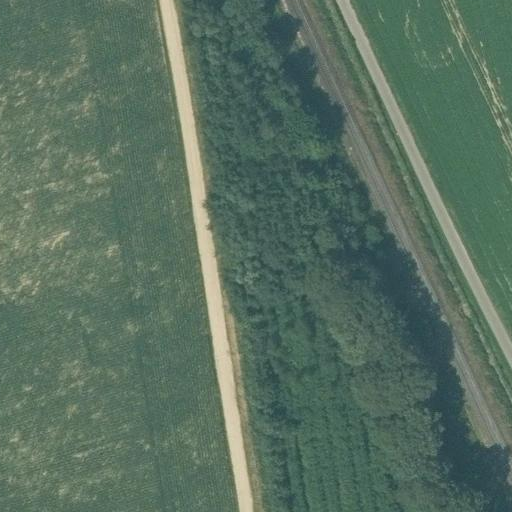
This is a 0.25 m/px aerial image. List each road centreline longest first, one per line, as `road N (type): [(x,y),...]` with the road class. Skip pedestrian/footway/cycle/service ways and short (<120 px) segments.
road 1 (track): [(166,0),(246,511)]
road 2 (unclassified): [(511,349),(347,0)]
